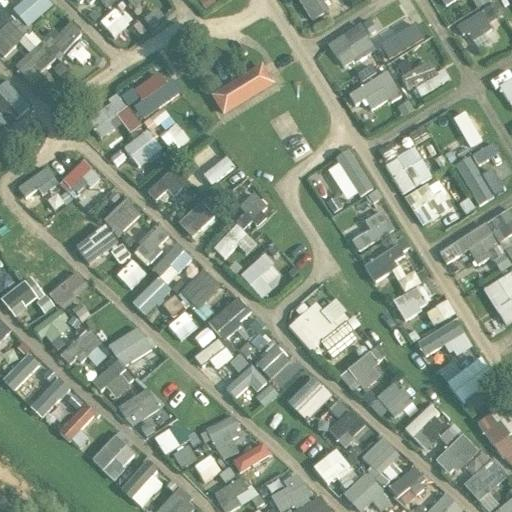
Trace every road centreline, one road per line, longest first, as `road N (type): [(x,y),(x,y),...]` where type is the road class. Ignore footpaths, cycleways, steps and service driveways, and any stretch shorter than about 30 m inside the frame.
road 1 (residential): [(348,511),(1,189),(77,145)]
road 2 (residential): [(215,511),(0,311)]
road 3 (residential): [(274,323),(470,511)]
road 4 (residential): [(77,145),(274,323)]
road 5 (residential): [(274,323),(333,269),(282,188),(349,136)]
road 6 (residential): [(360,154),(472,87)]
